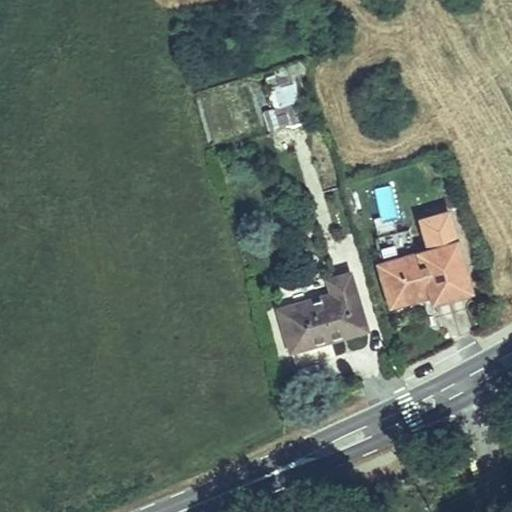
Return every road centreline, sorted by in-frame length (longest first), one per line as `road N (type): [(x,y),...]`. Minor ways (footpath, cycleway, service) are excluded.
road 1 (secondary): [(174,511),(456,387)]
road 2 (unclassified): [(456,387),(486,511)]
